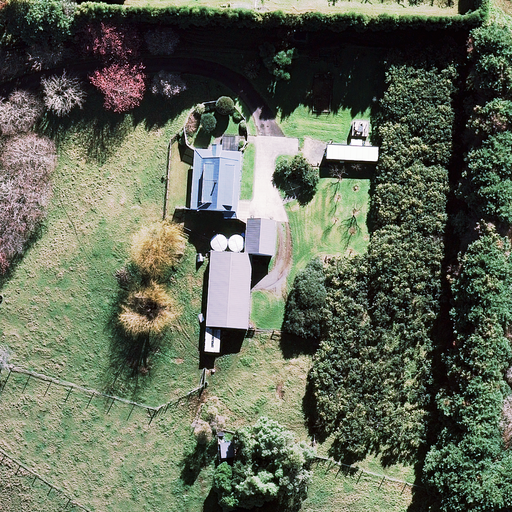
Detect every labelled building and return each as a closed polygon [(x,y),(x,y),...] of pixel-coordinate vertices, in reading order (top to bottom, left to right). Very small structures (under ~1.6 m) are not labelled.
[(211,152),(195,151),(190,210),(238,214),(242,154),(221,153),(222,147),(211,146),(211,152)] [(276,222),(247,221),(245,255),(252,255),(274,257),(276,222)] [(216,236),(213,238),(212,240),(211,242),(211,245),(211,247),(213,249),(215,251),(217,252),(220,252),(222,252),(224,250),(226,248),(227,246),(227,243),(227,241),(225,238),(223,237),(221,236),(218,236),(216,236)] [(233,236),(231,238),(229,240),(228,242),(228,245),(228,247),(230,249),(232,251),(234,252),(237,252),(239,252),(242,250),(243,248),(244,246),(244,243),(244,241),(242,239),(240,237),(238,236),(235,236),(233,236)] [(247,331),(252,255),(245,255),(210,253),(206,328),(221,329),(247,331)] [(221,329),(206,328),(204,353),(206,353),(220,354),(221,329)] [(240,434),(219,435),(220,458),(241,457),(240,434)]
